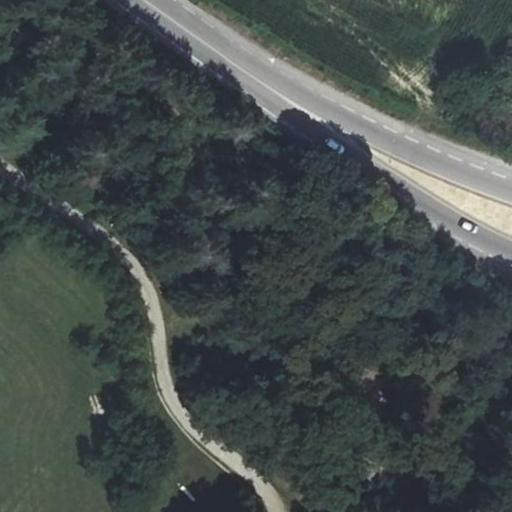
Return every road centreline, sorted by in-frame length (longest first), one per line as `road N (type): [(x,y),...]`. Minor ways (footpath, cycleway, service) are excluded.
road 1 (primary): [(295,102),(385,173),(511,248)]
road 2 (primary): [(511,188),(295,102)]
road 3 (primary): [(295,102),(146,0)]
